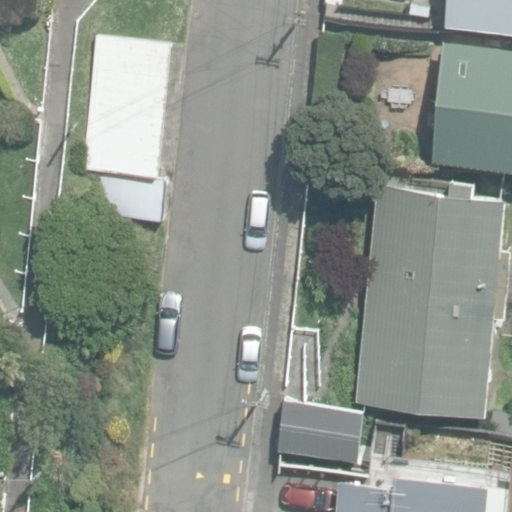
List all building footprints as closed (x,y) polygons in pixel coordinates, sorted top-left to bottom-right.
[(511,0),(453,0),(451,22),(511,27),(511,0)] [(92,162),(160,168),(173,33),(96,26),(84,161),(92,162)] [(439,158),(511,163),(511,42),(449,37),(439,158)] [(166,168),(160,168),(92,162),(88,204),(162,211),(166,168)] [(359,399),(491,412),(501,310),(511,311),(511,299),(511,240),(507,240),(511,195),(511,192),(475,189),(476,177),(455,175),(454,186),(381,179),(359,399)] [(286,396),(280,446),(363,455),(369,405),(286,396)] [(489,511),(493,471),(398,464),(397,478),(344,473),(340,511),(489,511)]
